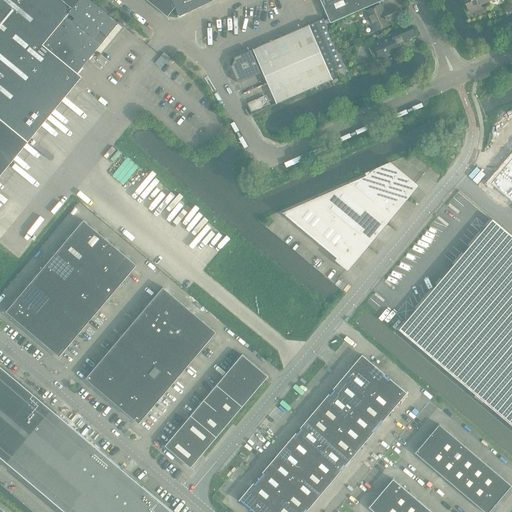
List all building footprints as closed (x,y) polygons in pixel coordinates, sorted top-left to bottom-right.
[(0,0),(0,176),(82,77),(77,73),(120,21),(94,0),(0,0)] [(146,0),(167,17),(175,7),(172,0),(146,0)] [(211,0),(172,0),(175,7),(180,17),(212,1),(211,0)] [(320,0),(330,23),(384,0),(320,0)] [(475,7),(487,2),(485,0),(465,0),(464,1),(470,13),(476,10),(475,7)] [(388,22),(399,17),(394,6),(383,11),(381,5),(366,11),(375,32),(389,25),(388,22)] [(323,19),(310,25),(330,74),(345,68),(326,25),(323,19)] [(379,42),(374,44),(380,59),(399,51),(396,45),(403,43),(416,37),(410,22),(377,36),(379,42)] [(232,66),(231,66),(238,83),(263,73),(276,103),(304,92),(332,79),(330,74),(313,35),(309,25),(253,50),(251,51),(234,58),(235,59),(232,66)] [(162,54),(155,63),(161,68),(170,58),(164,53),(162,54)] [(266,96),(247,104),(251,113),(252,114),(271,106),(266,96)] [(282,213),(304,231),(345,265),(344,265),(348,268),(351,265),(350,264),(412,189),(413,190),(416,186),(412,183),(412,184),(390,165),(282,213)] [(498,175),(511,185),(511,170),(506,165),(498,175)] [(491,184),(511,201),(511,185),(498,175),(491,184)] [(470,214),(383,316),(511,424),(511,236),(482,211),(476,219),(473,216),(470,214)] [(83,221),(6,312),(59,357),(137,266),(83,221)] [(163,288),(85,379),(139,424),(216,333),(163,288)] [(242,355),(223,378),(248,400),(268,377),(242,355)] [(362,355),(304,424),(239,501),(251,511),(306,511),(406,394),(362,355)] [(173,511),(56,413),(56,412),(0,364),(0,459),(61,511),(173,511)] [(223,378),(203,401),(229,423),(248,400),(223,378)] [(203,401),(184,424),(210,445),(229,423),(203,401)] [(191,468),(210,445),(184,424),(165,447),(191,468)] [(489,511),(511,486),(467,448),(439,424),(415,453),(484,511),(489,511)] [(369,508),(373,511),(431,511),(393,479),(369,508)]
